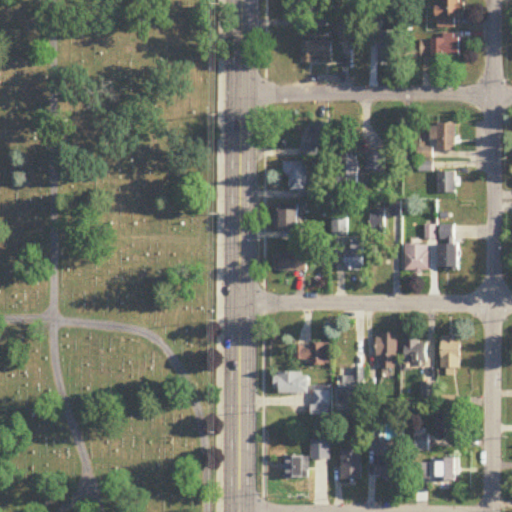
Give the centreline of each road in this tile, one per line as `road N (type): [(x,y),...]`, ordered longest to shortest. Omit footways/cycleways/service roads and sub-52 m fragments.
road 1 (secondary): [(237,511),(240,0)]
road 2 (residential): [(491,511),(493,0)]
road 3 (residential): [(238,303),(511,303)]
road 4 (residential): [(240,93),(511,94)]
